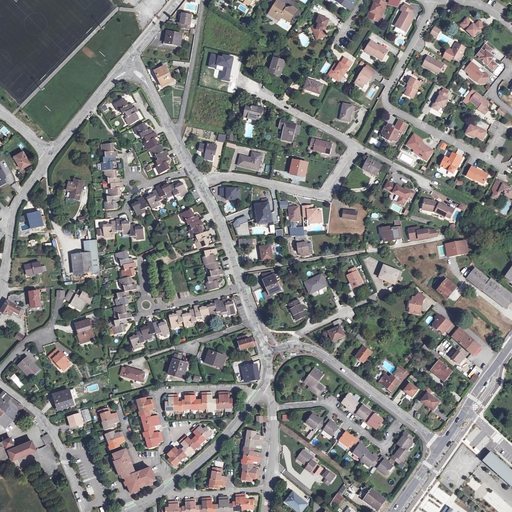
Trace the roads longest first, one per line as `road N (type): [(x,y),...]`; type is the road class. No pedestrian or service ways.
road 1 (residential): [(256,91),(359,147),(327,196),(225,177),(200,186)]
road 2 (residential): [(429,0),(385,99),(501,169)]
road 3 (residential): [(129,511),(217,445),(266,385)]
road 4 (residential): [(273,408),(326,403),(382,447),(404,416)]
road 5 (residential): [(268,352),(298,345),(324,353),(404,416)]
road 6 (residential): [(0,382),(43,418),(87,511)]
road 7 (residential): [(51,155),(13,215),(0,299)]
road 8 (residential): [(138,259),(145,305),(155,309),(241,286)]
road 9 (residential): [(200,186),(131,64)]
road 10 (residential): [(51,155),(131,64)]
